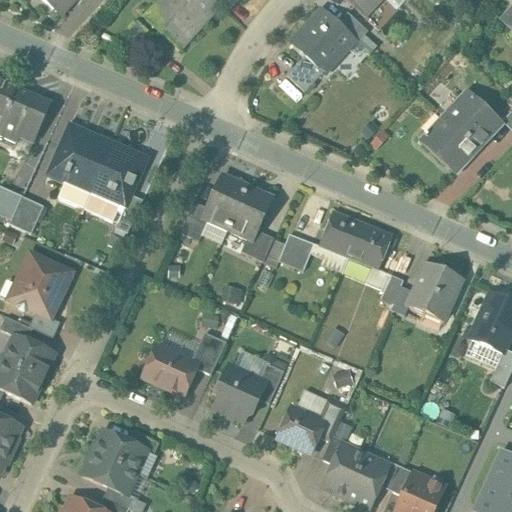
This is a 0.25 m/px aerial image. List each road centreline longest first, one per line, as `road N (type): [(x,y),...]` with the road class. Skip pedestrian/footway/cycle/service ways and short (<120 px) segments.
road 1 (residential): [(511,253),(215,124)]
road 2 (residential): [(299,511),(278,470),(79,382)]
road 3 (residential): [(215,124),(0,27)]
road 4 (residential): [(215,124),(253,44),(290,0)]
road 5 (residential): [(79,382),(20,511)]
